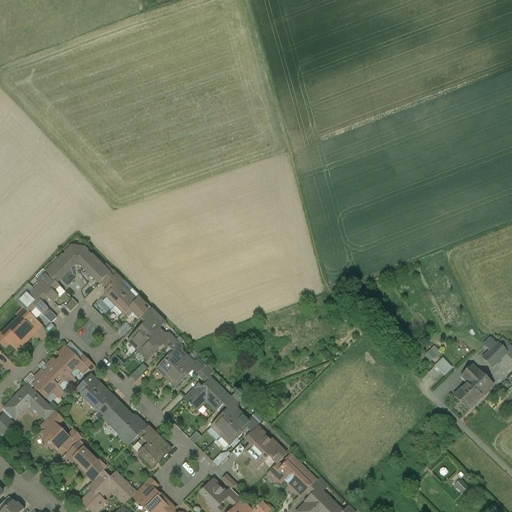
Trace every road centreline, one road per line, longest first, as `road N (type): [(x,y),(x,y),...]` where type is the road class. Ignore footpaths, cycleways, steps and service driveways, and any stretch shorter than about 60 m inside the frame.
road 1 (track): [(511,474),(328,294),(247,0)]
road 2 (residential): [(95,359),(187,447)]
